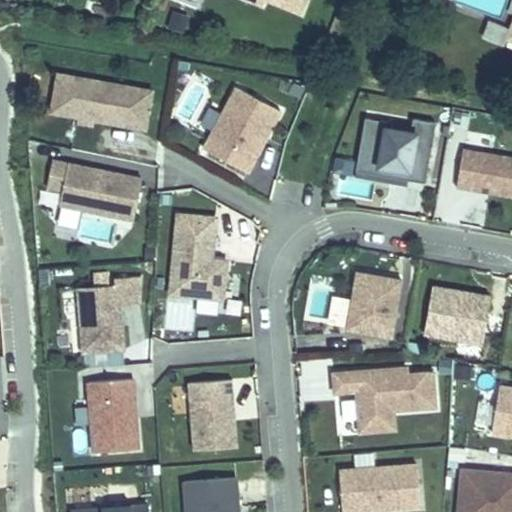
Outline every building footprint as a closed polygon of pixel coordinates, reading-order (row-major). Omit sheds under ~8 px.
[(184,34),(188,14),(170,10),(166,30),(184,34)] [(62,118),(69,79),(57,77),(51,117),(62,118)] [(62,118),(144,131),(150,92),(69,79),(62,118)] [(203,151),(246,174),(278,113),(235,90),(203,151)] [(412,173),(429,176),(440,117),(418,113),(416,126),(391,122),(392,115),(370,111),(360,163),(412,173)] [(511,151),(465,144),(459,183),(511,191),(511,151)] [(57,199),(130,214),(138,173),(65,158),(57,199)] [(412,173),(360,163),(359,170),(411,180),(412,173)] [(60,207),(55,223),(75,229),(80,213),(60,207)] [(221,293),(224,255),(209,253),(213,211),(175,208),(168,289),(221,293)] [(392,332),(403,274),(359,266),(348,323),(392,332)] [(137,306),(135,278),(77,283),(82,353),(121,350),(118,308),(137,306)] [(492,291),(432,281),(423,331),(483,342),(492,291)] [(329,318),(344,318),(345,297),(330,297),(329,318)] [(355,392),(357,420),(393,418),(392,411),(403,411),(403,412),(435,409),(433,373),(407,375),(406,369),(333,373),(334,393),(355,392)] [(88,376),(93,446),(137,443),(132,373),(88,376)] [(235,442),(230,374),(185,377),(190,445),(235,442)] [(511,437),(511,389),(498,388),(491,435),(511,437)] [(393,431),(393,418),(357,420),(358,433),(393,431)] [(362,511),(362,505),(421,503),(419,461),(341,465),(342,511),(362,511)] [(511,511),(511,468),(462,465),(458,511),(511,511)] [(239,511),(236,472),(184,476),(186,511),(239,511)] [(67,511),(146,511),(145,500),(67,509),(67,511)]
